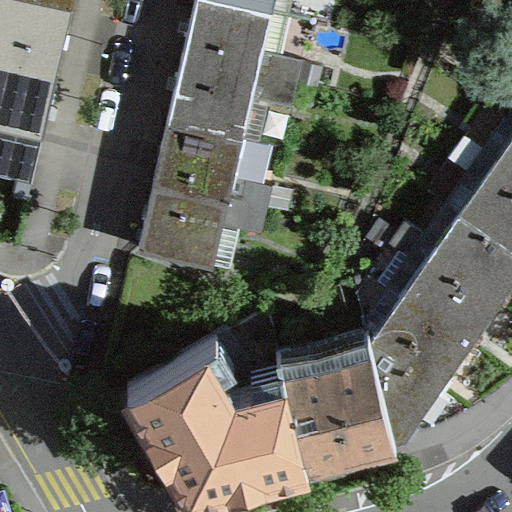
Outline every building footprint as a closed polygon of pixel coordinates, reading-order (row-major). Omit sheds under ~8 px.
[(63,5),(39,0),(0,0),(0,58),(48,68),(63,5)] [(265,6),(236,0),(187,0),(175,54),(250,70),(265,6)] [(250,70),(175,54),(161,118),(236,134),(250,70)] [(48,68),(0,58),(0,125),(33,132),(48,68)] [(236,134),(161,118),(146,182),(221,198),(236,134)] [(511,131),(489,165),(511,180),(511,131)] [(511,180),(489,165),(459,207),(511,244),(511,180)] [(221,198),(146,182),(132,246),(207,262),(221,198)] [(511,244),(459,207),(429,250),(499,298),(511,279),(511,244)] [(399,292),(469,341),(483,321),(499,298),(429,250),(399,292)] [(368,334),(439,384),(454,362),(469,341),(399,292),(368,334)] [(235,320),(245,337),(272,321),(268,301),(235,320)] [(267,470),(266,467),(304,459),(306,457),(285,370),(260,376),(229,324),(128,383),(150,418),(147,419),(167,452),(169,450),(185,476),(201,484),(229,477),(230,479),(245,475),(267,470)] [(368,334),(370,339),(393,436),(405,433),(421,411),(439,384),(368,334)] [(285,370),(306,457),(350,447),(393,436),(370,339),(282,360),(285,370)]
